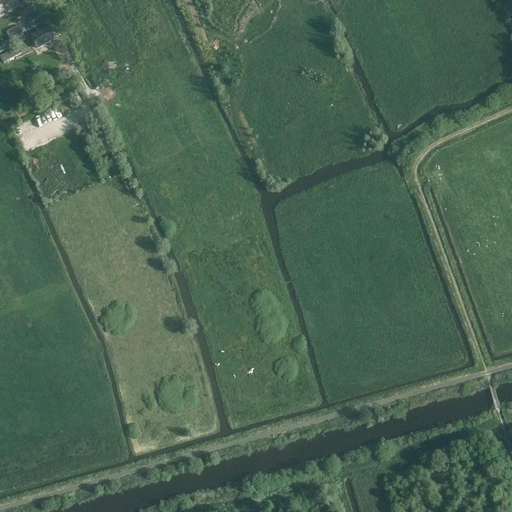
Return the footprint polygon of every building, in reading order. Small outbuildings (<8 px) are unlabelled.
[(41,11),(26,20),(32,29),(46,20),(41,11)] [(17,26),(6,33),(14,47),(26,41),(17,26)] [(48,26),(30,36),(38,50),(56,40),(48,26)] [(3,47),(0,48),(0,53),(9,49),(5,42),(1,44),(3,47)] [(19,48),(0,57),(0,58),(3,64),(22,54),(19,48)] [(63,70),(52,75),(54,79),(65,74),(63,70)] [(52,75),(42,79),(44,84),(54,79),(52,75)] [(69,76),(50,84),(53,90),(72,82),(69,76)]
